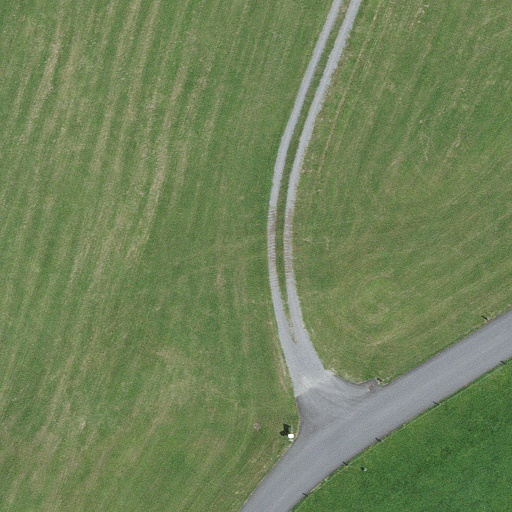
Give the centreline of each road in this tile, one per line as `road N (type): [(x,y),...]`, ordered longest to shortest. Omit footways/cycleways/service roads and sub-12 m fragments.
road 1 (track): [(343,0),(296,119),(276,218),(287,325),(334,433)]
road 2 (unclassified): [(268,511),(318,443),(511,333)]
